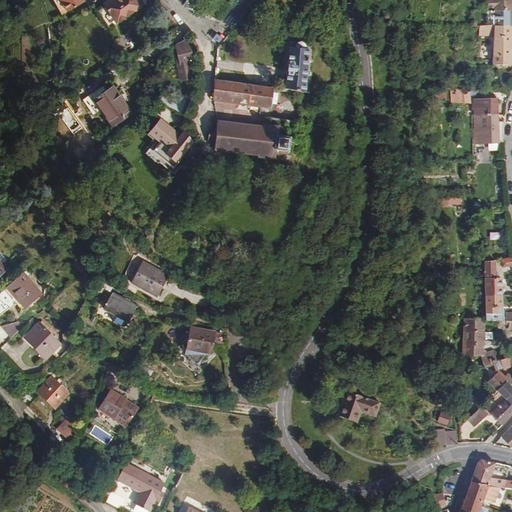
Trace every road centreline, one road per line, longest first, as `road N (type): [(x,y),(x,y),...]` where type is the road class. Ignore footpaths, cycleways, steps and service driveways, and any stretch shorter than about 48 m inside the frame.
road 1 (tertiary): [(350,0),(364,116),(362,243),(290,374),(282,422),(308,467),(350,489),(398,482),(436,460),(481,450)]
road 2 (residential): [(102,511),(47,455),(0,386)]
